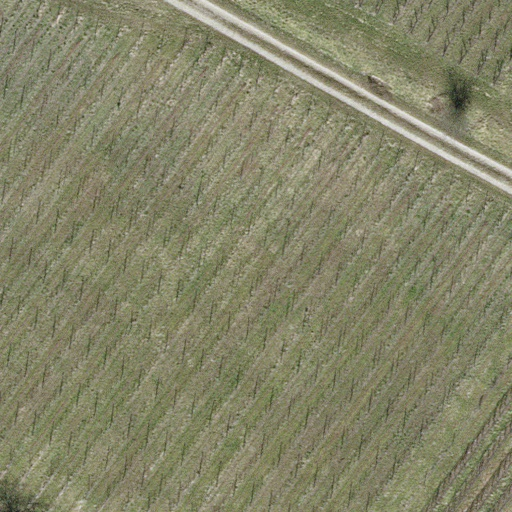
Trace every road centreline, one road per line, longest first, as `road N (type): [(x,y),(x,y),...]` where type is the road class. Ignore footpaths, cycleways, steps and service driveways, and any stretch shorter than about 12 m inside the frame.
road 1 (track): [(186,0),(511,181)]
road 2 (track): [(80,0),(238,29)]
